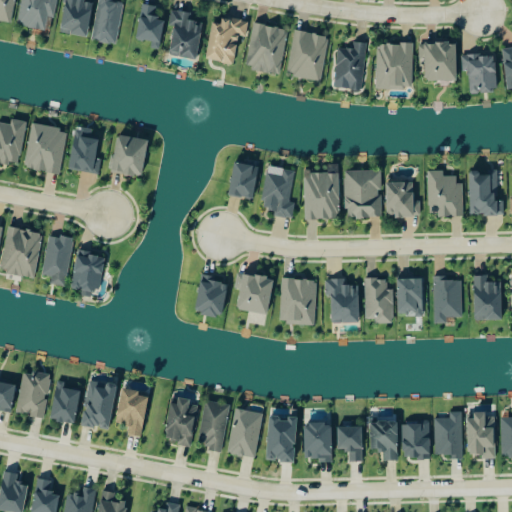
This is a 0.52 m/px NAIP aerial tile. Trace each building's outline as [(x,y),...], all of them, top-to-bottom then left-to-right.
[(0,0),(0,20),(13,22),(16,0),(0,0)] [(22,0),(18,25),(46,31),(49,16),(55,17),(58,0),(22,0)] [(84,0),(65,0),(62,34),(89,37),(93,3),(84,2),(84,0)] [(116,44),(110,43),(109,45),(98,42),(98,41),(91,40),(98,0),(111,0),(111,3),(114,3),(114,1),(122,3),(123,6),(116,44)] [(157,6),(143,4),(137,40),(152,42),(151,49),(161,50),(166,20),(156,18),(157,6)] [(197,60),(204,23),(191,20),(193,14),(173,10),(169,26),(175,28),(170,54),(197,60)] [(207,60),(235,65),(240,36),(247,37),(250,22),(223,17),(222,24),(213,23),(207,60)] [(281,74),(289,29),(255,24),(247,69),(281,74)] [(322,81),(330,37),(296,30),(287,75),(322,81)] [(366,43),(354,42),(354,49),(338,48),(336,88),(364,90),(366,43)] [(458,81),(457,43),(420,44),(420,59),(426,59),(426,82),(458,81)] [(414,88),(414,44),(378,44),(378,88),(414,88)] [(498,93),(496,55),(463,56),(464,72),(470,71),(471,93),(498,93)] [(0,162),(19,166),(28,122),(12,119),(11,124),(0,122),(0,162)] [(69,131),(33,124),(25,168),(61,175),(69,131)] [(100,174),(102,160),(97,159),(100,140),(90,138),(92,130),(77,128),(70,170),(100,174)] [(112,172),(143,177),(149,141),(119,135),(112,172)] [(260,167),(236,163),(229,195),(254,200),(260,167)] [(306,220),(341,219),(340,164),(328,165),(328,170),(305,171),(306,220)] [(295,170),(268,167),(264,208),(275,210),(274,216),(294,218),(296,203),(292,203),(295,170)] [(346,171),(347,218),(383,217),(382,170),(346,171)] [(429,204),(437,204),(437,217),(465,217),(464,183),(458,183),(458,176),(445,176),(445,171),(429,171),(429,204)] [(471,216),(505,215),(505,201),(498,202),(498,173),(481,173),(481,172),(471,172),(471,216)] [(387,183),(388,217),(422,217),(421,201),(415,201),(414,183),(387,183)] [(35,278),(43,233),(9,228),(2,272),(35,278)] [(49,235),(44,275),(54,277),(52,284),(67,286),(74,239),(49,235)] [(106,257),(80,251),(71,290),(97,296),(106,257)] [(269,315),(274,279),(238,274),(236,288),(241,289),(238,310),(269,315)] [(224,317),(227,277),(201,275),(197,315),(224,317)] [(502,282),(490,282),(490,276),(474,276),(475,321),(503,321),(502,282)] [(316,325),(317,280),(282,279),(281,324),(316,325)] [(333,324),(360,323),(359,285),(347,286),(347,279),(327,279),(327,296),(332,296),(333,324)] [(394,290),(388,290),(388,279),(367,279),(366,319),(376,320),(376,324),(394,324),(394,290)] [(435,324),(448,324),(448,317),(463,318),(463,279),(435,279),(435,324)] [(424,280),(399,280),(399,316),(424,316),(424,280)] [(24,372),(18,412),(30,414),(30,415),(45,418),(52,374),(35,371),(35,374),(24,372)] [(81,390),(66,387),(67,382),(58,380),(51,418),(76,423),(81,390)] [(16,383),(0,381),(0,404),(1,404),(0,408),(0,409),(13,411),(16,383)] [(110,427),(117,382),(106,381),(106,384),(90,382),(84,424),(110,427)] [(149,396),(139,394),(140,390),(123,387),(117,422),(131,424),(129,434),(142,436),(149,396)] [(172,402),(165,437),(179,440),(178,444),(191,447),(199,405),(190,404),(191,399),(179,396),(178,403),(172,402)] [(200,446),(223,451),(231,405),(208,401),(200,446)] [(264,413),(236,408),(229,453),(256,458),(264,413)] [(463,411),(451,412),(451,418),(435,418),(436,454),(452,454),(452,458),(464,458),(463,411)] [(495,416),(487,416),(487,411),(475,411),(475,418),(469,418),(470,453),(483,453),(483,458),(496,457),(495,416)] [(295,461),(297,416),(289,415),(289,417),(270,416),(268,460),(277,460),(295,461)] [(511,416),(502,417),(503,457),(511,456),(511,416)] [(398,420),(371,421),(372,450),(385,449),(386,460),(399,460),(398,420)] [(305,423),(306,459),(333,459),(332,422),(305,423)] [(432,457),(431,422),(404,423),(405,458),(432,457)] [(363,425),(338,426),(339,448),(349,448),(350,461),(364,460),(363,425)] [(0,497),(0,508),(20,511),(23,511),(29,483),(18,481),(19,473),(5,471),(0,497)] [(57,511),(60,493),(51,491),(52,480),(38,478),(32,511),(57,511)]
